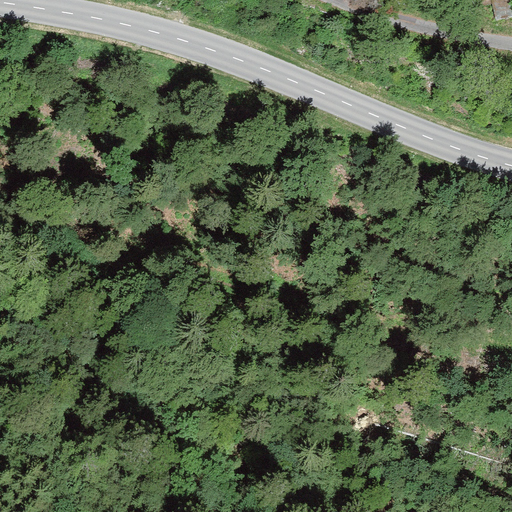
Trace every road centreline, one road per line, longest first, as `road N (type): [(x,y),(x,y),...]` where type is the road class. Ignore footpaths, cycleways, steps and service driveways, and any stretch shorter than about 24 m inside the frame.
road 1 (secondary): [(511,165),(200,46),(0,2)]
road 2 (track): [(257,511),(191,453),(0,316)]
road 3 (track): [(511,44),(338,0)]
